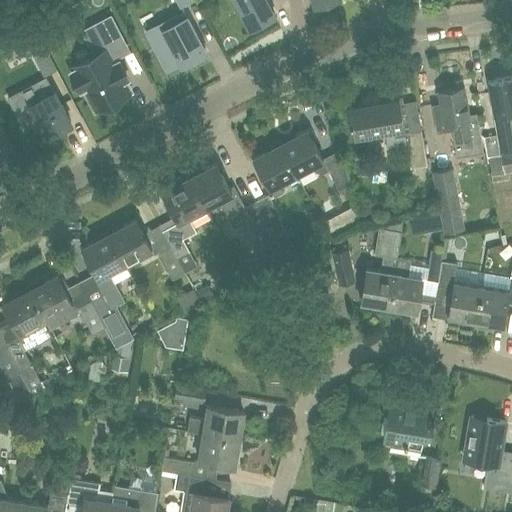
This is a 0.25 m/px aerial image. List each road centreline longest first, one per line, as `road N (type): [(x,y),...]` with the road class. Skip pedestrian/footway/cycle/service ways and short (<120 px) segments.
road 1 (residential): [(0,219),(266,78),(399,34),(511,19)]
road 2 (residential): [(274,511),(305,408),(339,363),(389,347),(511,371)]
